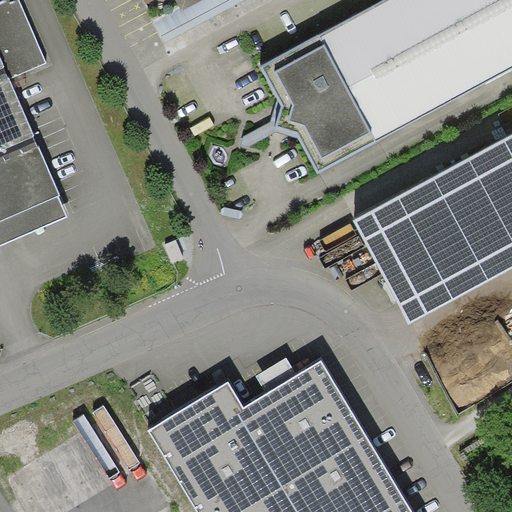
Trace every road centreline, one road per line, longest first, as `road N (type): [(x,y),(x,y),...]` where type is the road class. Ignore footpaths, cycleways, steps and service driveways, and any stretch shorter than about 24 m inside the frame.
road 1 (residential): [(227,281),(299,281),(361,325),(467,511)]
road 2 (residential): [(93,0),(197,202),(227,281)]
road 3 (residential): [(0,387),(227,281)]
